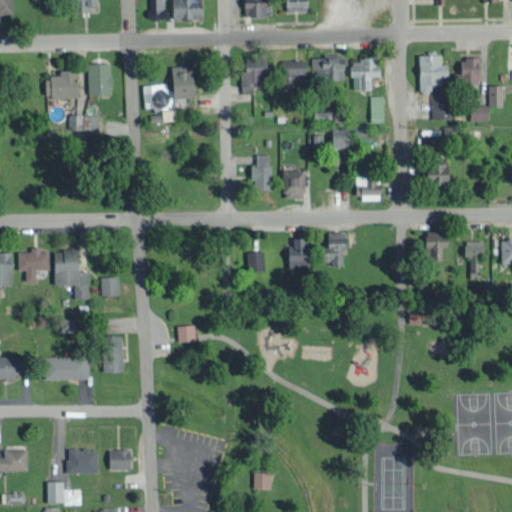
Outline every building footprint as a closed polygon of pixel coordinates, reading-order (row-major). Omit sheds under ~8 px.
[(0,0),(0,10),(14,10),(13,0),(0,0)] [(76,0),(76,8),(90,8),(90,3),(99,3),(99,0),(76,0)] [(148,0),(149,16),(166,15),(165,0),(148,0)] [(171,0),(172,16),(205,15),(204,0),(171,0)] [(244,0),(244,13),(267,14),(267,0),(244,0)] [(307,0),(286,0),(287,9),(308,8),(307,0)] [(446,61),(442,61),(442,52),(418,52),(419,91),(432,90),(432,83),(447,82),(446,61)] [(460,58),(461,81),(481,80),(480,53),(467,53),(467,58),(460,58)] [(346,78),(345,54),(311,55),(311,79),(346,78)] [(241,85),(269,84),(268,56),(240,57),(241,85)] [(351,87),(371,87),(371,74),(381,74),(381,56),(350,56),(351,87)] [(308,58),(283,57),(283,82),(308,83),(308,58)] [(112,91),(112,61),(88,60),(88,91),(112,91)] [(174,95),(197,95),(196,63),(173,63),(174,95)] [(46,95),(79,96),(80,68),(60,68),(60,74),(46,74),(46,95)] [(488,104),(503,104),(503,83),(488,83),(488,104)] [(384,94),(369,94),(370,120),(384,119),(384,94)] [(352,127),(335,127),(334,145),(351,146),(352,127)] [(269,152),(256,152),(256,162),(252,162),(253,180),(270,180),(269,152)] [(431,184),(454,183),(454,160),(430,161),(431,184)] [(305,168),(284,168),(284,191),(296,190),(296,195),(306,195),(305,168)] [(357,173),(356,196),(383,196),(383,179),(377,179),(377,173),(357,173)] [(451,229),(428,228),(427,253),(441,253),(441,244),(450,244),(451,229)] [(348,231),(327,230),(327,262),(344,263),(344,246),(348,246),(348,231)] [(313,266),(314,235),(295,235),(294,243),(288,243),(287,266),(313,266)] [(511,236),(500,237),(500,261),(511,260),(511,236)] [(468,276),(478,276),(478,253),(484,253),(484,238),(464,238),(464,254),(468,254),(468,276)] [(18,249),(18,268),(26,267),(26,279),(37,279),(37,268),(50,267),(49,246),(31,247),(31,249),(18,249)] [(89,271),(80,270),(81,248),(53,247),(53,281),(73,282),(72,296),(88,297),(89,271)] [(264,248),(246,249),(247,269),(265,268),(264,248)] [(0,282),(12,283),(13,250),(0,249),(0,282)] [(119,274),(100,275),(101,293),(119,292),(119,274)] [(409,310),(410,322),(440,321),(440,309),(409,310)] [(178,323),(178,339),(196,338),(195,322),(178,323)] [(103,369),(124,369),(124,339),(111,340),(111,345),(103,345),(103,369)] [(89,376),(89,353),(47,354),(48,377),(89,376)] [(0,375),(28,375),(27,354),(0,354),(0,375)] [(67,469),(97,470),(98,447),(67,446),(67,469)] [(0,467),(28,467),(28,447),(5,447),(5,456),(0,455),(0,467)] [(108,447),(107,466),(133,466),(133,448),(108,447)] [(271,486),(272,470),(254,469),(254,485),(271,486)] [(63,479),(46,479),(46,499),(64,499),(63,479)]
